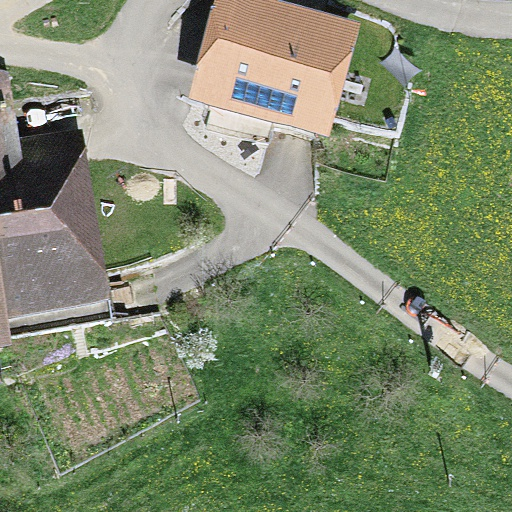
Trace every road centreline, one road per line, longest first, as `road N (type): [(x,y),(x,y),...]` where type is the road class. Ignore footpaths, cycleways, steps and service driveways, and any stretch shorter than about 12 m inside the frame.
road 1 (unclassified): [(511,381),(332,249),(145,132),(121,87),(121,62),(150,0)]
road 2 (track): [(121,62),(0,49)]
